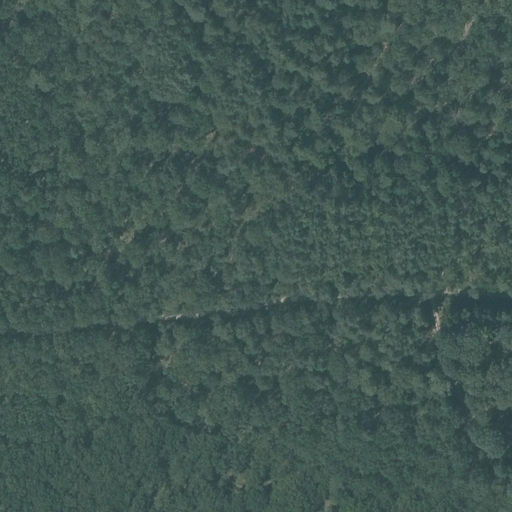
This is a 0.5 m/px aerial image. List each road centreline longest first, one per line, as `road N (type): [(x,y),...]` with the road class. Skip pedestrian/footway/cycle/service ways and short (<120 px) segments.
road 1 (track): [(419,294),(312,295),(0,333)]
road 2 (track): [(463,511),(475,459),(419,294)]
